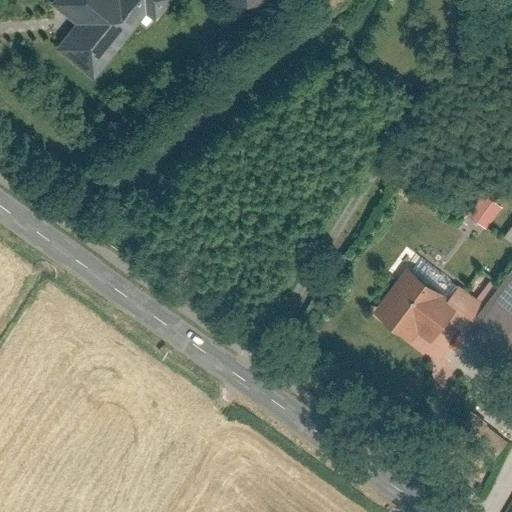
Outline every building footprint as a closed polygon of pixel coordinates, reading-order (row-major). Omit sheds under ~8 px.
[(174,0),(54,0),(51,4),(75,23),(55,48),(94,79),(147,13),(157,21),(174,0)] [(505,207),(486,192),(469,214),(488,229),(505,207)] [(511,229),(506,236),(511,240),(511,271),(489,302),(468,330),(511,363),(511,229)] [(410,266),(375,311),(435,358),(461,325),(468,330),(489,302),(462,281),(449,297),(410,266)] [(462,440),(443,437),(441,452),(460,455),(462,440)]
